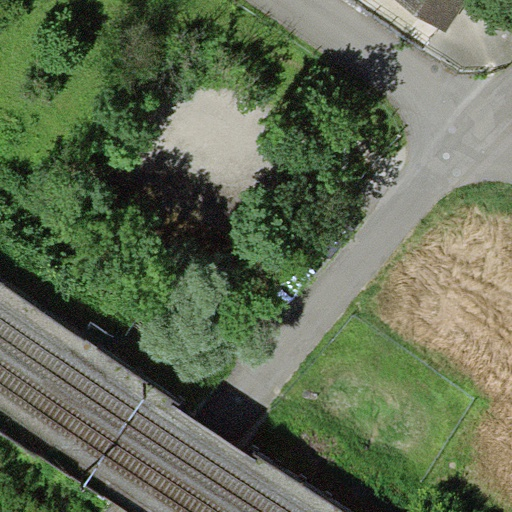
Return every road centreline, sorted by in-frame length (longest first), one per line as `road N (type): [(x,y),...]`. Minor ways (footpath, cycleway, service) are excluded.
road 1 (residential): [(482,136),(417,196),(164,511)]
road 2 (residential): [(482,136),(280,0)]
